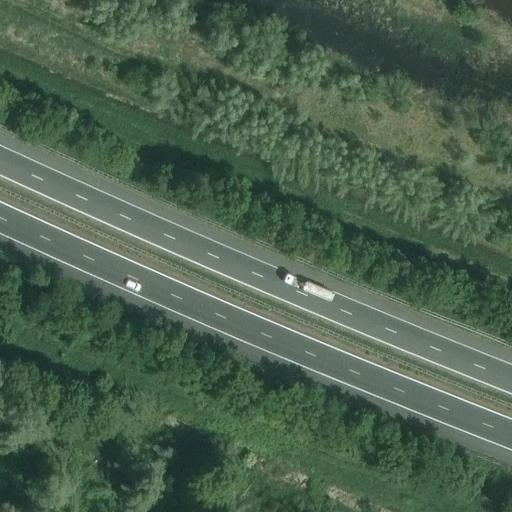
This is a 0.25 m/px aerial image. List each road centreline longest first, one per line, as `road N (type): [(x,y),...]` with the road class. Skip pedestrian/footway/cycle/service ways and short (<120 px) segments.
road 1 (motorway): [(0,223),(511,439)]
road 2 (motorway): [(511,381),(0,166)]
